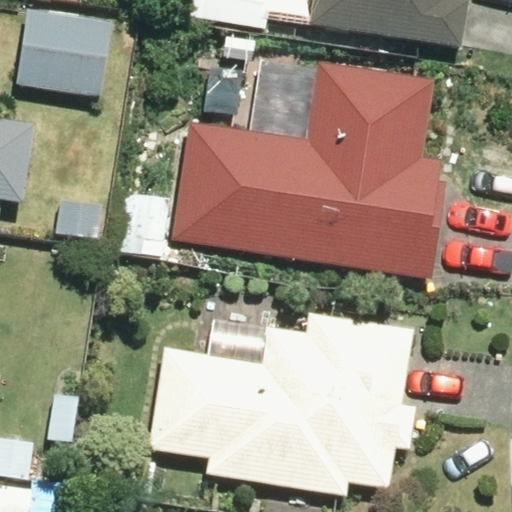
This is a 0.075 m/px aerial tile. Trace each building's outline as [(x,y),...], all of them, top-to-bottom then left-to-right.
[(472,0),(321,0),(318,26),(466,45),(472,0)] [(123,21),(32,12),(24,91),(115,99),(123,21)] [(433,160),(443,82),(262,59),(254,130),(192,121),(177,244),(443,279),(458,164),(433,160)] [(0,205),(29,210),(40,129),(0,122),(0,205)] [(156,454),(162,454),(215,459),(213,484),(359,498),(359,489),(418,494),(426,413),(414,413),(421,334),(313,323),(311,335),(271,332),(268,368),(165,358),(156,454)] [(0,511),(46,511),(47,487),(0,486),(0,511)]
